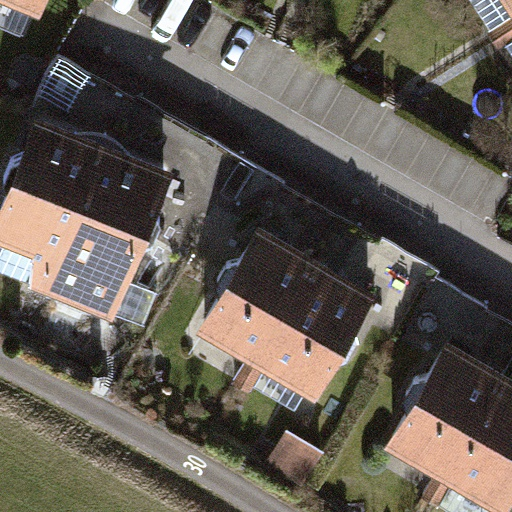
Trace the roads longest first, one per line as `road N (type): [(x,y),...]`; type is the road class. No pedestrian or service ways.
road 1 (residential): [(511,278),(96,30)]
road 2 (unclassified): [(0,363),(116,417),(267,511)]
